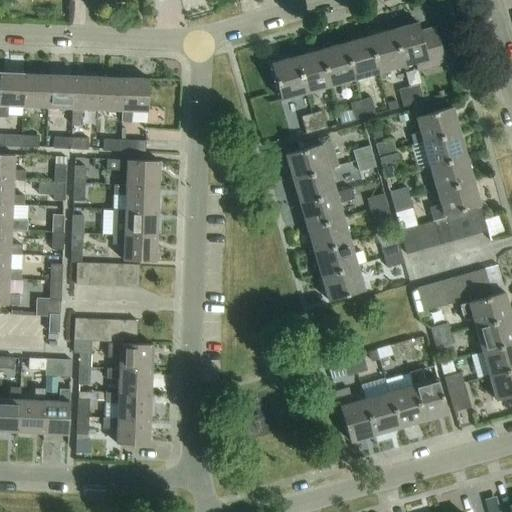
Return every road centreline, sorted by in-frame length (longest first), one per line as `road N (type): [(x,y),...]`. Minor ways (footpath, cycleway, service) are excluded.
road 1 (residential): [(198,480),(187,399),(203,40)]
road 2 (residential): [(274,511),(511,442)]
road 3 (residential): [(203,40),(0,34)]
road 4 (residential): [(198,480),(0,472)]
road 5 (residential): [(345,0),(203,40)]
